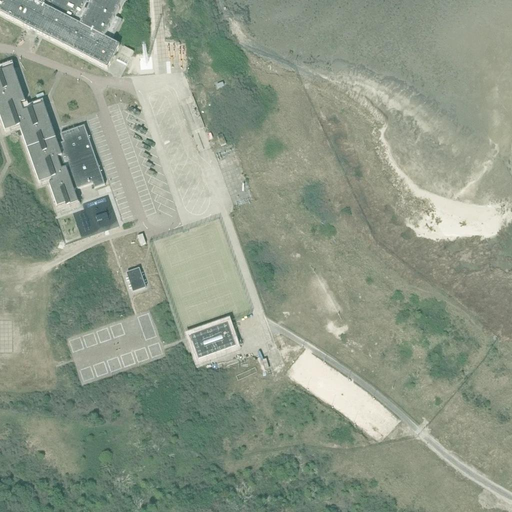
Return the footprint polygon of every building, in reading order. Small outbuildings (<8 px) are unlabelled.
[(0,0),(0,14),(30,30),(38,34),(103,68),(106,70),(108,70),(120,47),(111,42),(112,41),(122,21),(118,19),(116,18),(125,0),(0,0)] [(0,73),(0,117),(6,133),(20,128),(40,185),(52,180),(53,184),(49,185),(57,209),(59,208),(69,205),(70,206),(70,207),(77,205),(79,204),(76,195),(74,191),(77,190),(78,190),(79,190),(89,187),(95,184),(96,189),(94,189),(95,190),(105,186),(84,127),(80,129),(65,134),(61,135),(63,144),(58,146),(52,128),(44,106),(37,109),(32,110),(32,108),(28,110),(26,104),(14,69),(1,73),(0,73)] [(223,135),(218,137),(218,140),(220,145),(221,147),(226,145),(223,135)] [(140,270),(127,274),(133,294),(146,289),(140,270)] [(228,325),(191,338),(199,362),(236,349),(228,325)]
